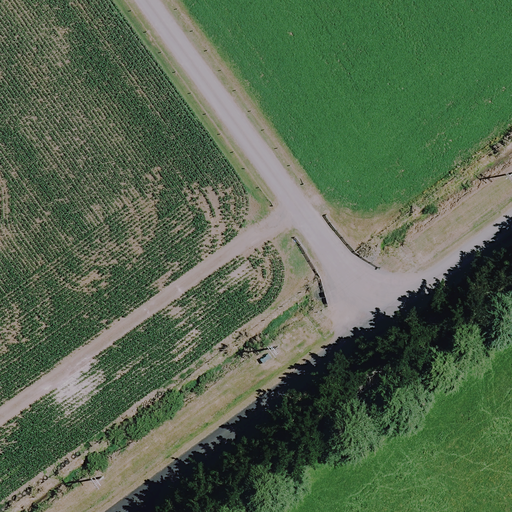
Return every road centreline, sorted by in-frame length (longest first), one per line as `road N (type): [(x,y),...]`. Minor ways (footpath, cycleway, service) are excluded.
road 1 (residential): [(131,511),(511,229)]
road 2 (track): [(147,0),(383,326)]
